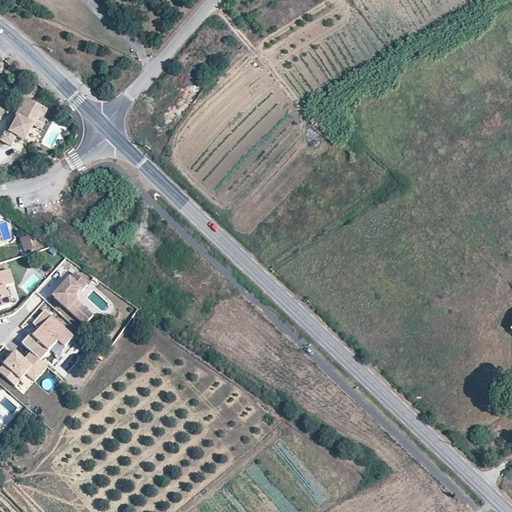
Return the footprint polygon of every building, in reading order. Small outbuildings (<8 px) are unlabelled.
[(42,119),(47,111),(25,100),(16,117),(18,118),(10,133),(6,132),(1,141),(11,146),(16,137),(22,140),(31,123),(34,125),(36,126),(40,118),(42,119)] [(41,128),(45,121),(42,119),(40,118),(36,126),(41,128)] [(26,142),(34,125),(31,123),(22,140),(26,142)] [(24,251),(33,249),(30,235),(20,237),(24,251)] [(0,309),(10,306),(4,287),(13,284),(9,271),(0,273),(0,309)] [(77,295),(82,289),(83,291),(88,286),(75,275),(71,279),(70,279),(52,299),(67,312),(68,311),(84,326),(93,316),(83,307),(77,301),(78,300),(77,295)] [(74,338),(45,311),(33,325),(37,328),(39,330),(32,338),(49,352),(58,342),(65,348),(74,338)] [(32,338),(39,330),(37,328),(30,336),(32,338)] [(34,382),(47,368),(31,353),(24,360),(16,353),(14,355),(9,360),(0,370),(0,373),(14,387),(26,374),(34,382)]
